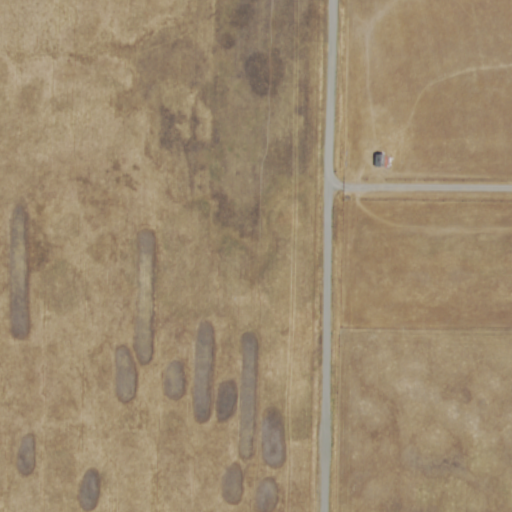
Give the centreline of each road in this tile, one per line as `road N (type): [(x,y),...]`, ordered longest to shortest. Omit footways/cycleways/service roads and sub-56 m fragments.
road 1 (residential): [(326,511),(335,0)]
road 2 (residential): [(332,187),(511,187)]
